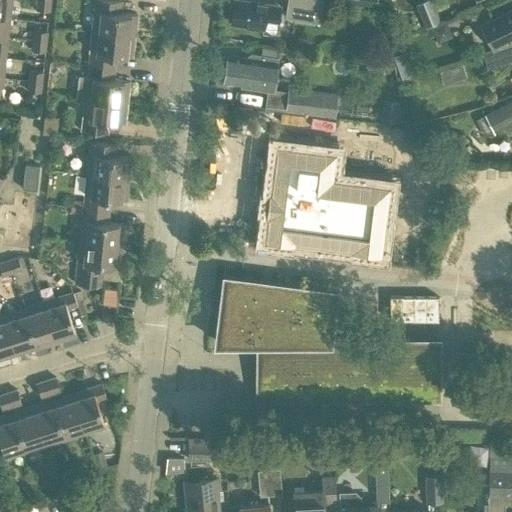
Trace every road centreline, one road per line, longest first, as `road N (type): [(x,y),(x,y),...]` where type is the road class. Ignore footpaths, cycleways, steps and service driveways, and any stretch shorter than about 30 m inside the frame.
road 1 (unknown): [(169,224),(448,264),(490,240),(508,164)]
road 2 (residential): [(156,329),(196,0)]
road 3 (residential): [(130,511),(156,329)]
road 4 (residential): [(0,374),(156,329)]
